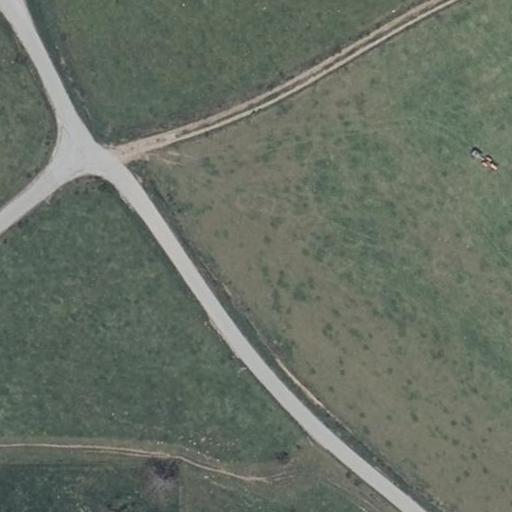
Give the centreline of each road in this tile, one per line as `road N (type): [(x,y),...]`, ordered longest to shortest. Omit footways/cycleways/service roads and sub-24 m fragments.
road 1 (unclassified): [(412,511),(245,376),(74,142)]
road 2 (track): [(74,142),(212,123),(458,0)]
road 3 (unclassified): [(0,7),(56,74),(74,142)]
